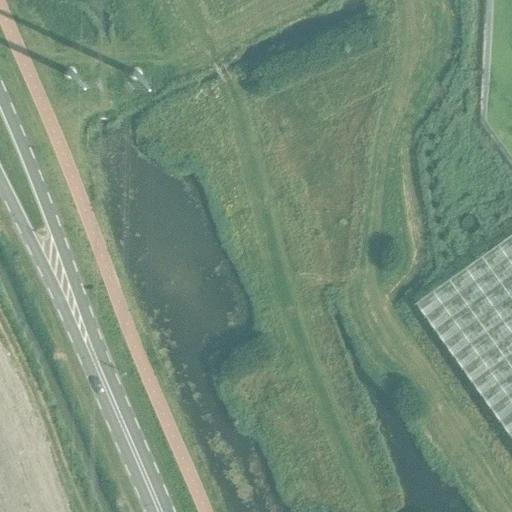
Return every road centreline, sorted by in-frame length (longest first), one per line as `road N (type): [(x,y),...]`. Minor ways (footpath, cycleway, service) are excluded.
road 1 (track): [(373,511),(210,137),(210,115),(227,81),(182,0)]
road 2 (tertiary): [(62,283),(157,511)]
road 3 (tertiary): [(62,283),(50,219),(0,99)]
road 4 (tertiary): [(0,178),(62,283)]
